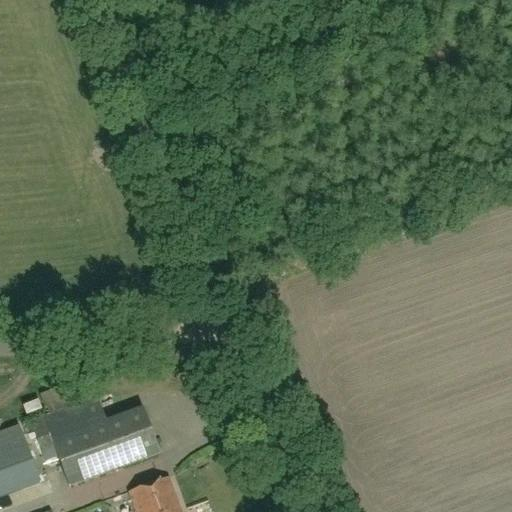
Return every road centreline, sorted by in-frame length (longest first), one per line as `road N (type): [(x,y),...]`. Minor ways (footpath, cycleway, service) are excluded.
road 1 (unclassified): [(221,329),(101,0)]
road 2 (unclassified): [(0,347),(221,329)]
road 3 (unclassified): [(284,511),(221,329)]
